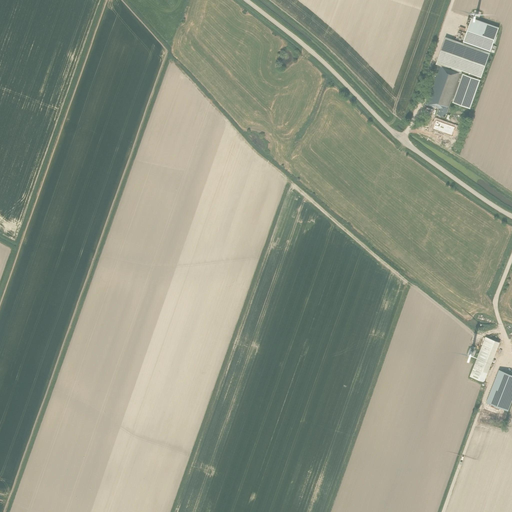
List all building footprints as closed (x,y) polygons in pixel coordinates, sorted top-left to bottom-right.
[(471,18),(463,42),(494,52),(496,46),(493,45),(499,27),(471,18)] [(480,80),(473,77),(474,75),(481,78),(490,53),(446,37),(436,64),(433,72),(437,73),(426,103),(439,107),(437,114),(445,116),(448,107),(449,107),(453,94),(454,95),(459,82),(452,102),(471,109),(480,80)] [(451,125),(433,119),(430,127),(448,133),(449,132),(451,133),(453,129),(450,128),(451,125)] [(470,377),(484,382),(500,343),(485,337),(470,377)] [(511,400),(511,374),(499,370),(486,402),(508,411),(511,400)]
